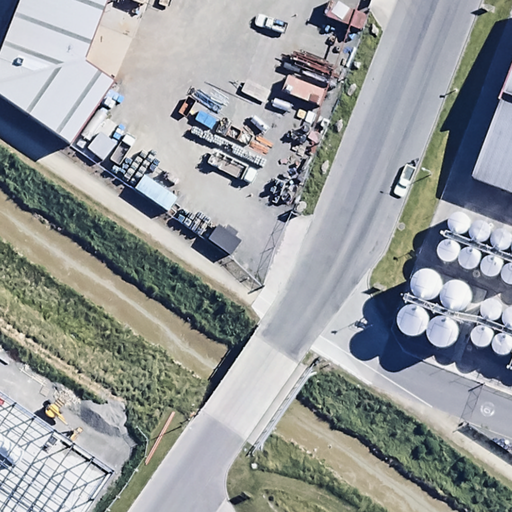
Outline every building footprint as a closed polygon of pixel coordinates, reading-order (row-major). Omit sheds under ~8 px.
[(9,0),(0,25),(0,92),(69,145),(90,112),(112,79),(84,56),(100,0),(9,0)] [(511,69),(465,191),(511,208),(511,69)] [(241,227),(268,249),(277,238),(275,236),(285,224),(255,199),(242,214),(248,218),(241,227)] [(511,290),(511,239),(451,217),(434,261),(511,290)] [(483,295),(437,279),(418,334),(465,350),(483,295)] [(486,301),(471,348),(511,362),(511,360),(511,309),(490,303),(486,301)] [(253,341),(200,418),(253,454),(305,377),(253,341)]
